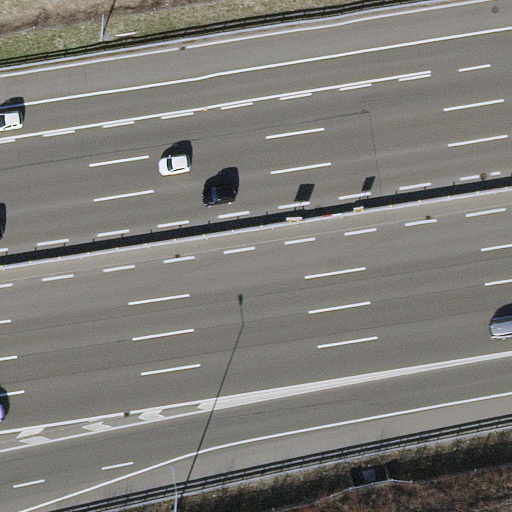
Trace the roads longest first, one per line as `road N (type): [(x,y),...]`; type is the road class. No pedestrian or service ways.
road 1 (motorway): [(0,486),(214,429),(511,317)]
road 2 (motorway): [(0,359),(511,280)]
road 3 (motorway): [(511,116),(0,195)]
